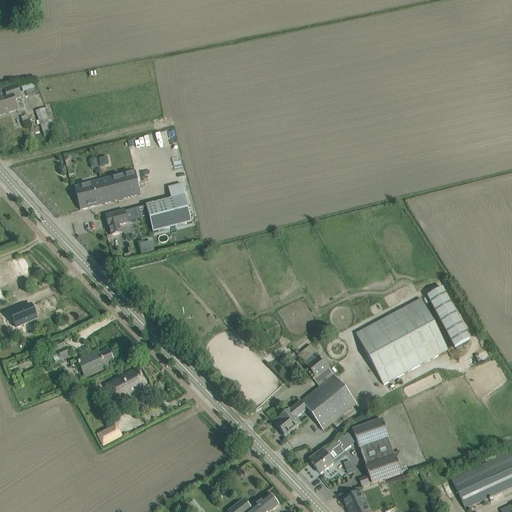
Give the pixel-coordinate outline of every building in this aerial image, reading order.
[(33,84),(21,88),(23,94),(35,90),(33,84)] [(0,115),(17,110),(14,101),(21,98),(17,86),(4,90),(6,96),(0,98),(0,115)] [(45,137),(56,133),(48,108),(37,112),(45,137)] [(140,196),(135,173),(75,188),(80,211),(90,208),(140,196)] [(192,225),(185,196),(182,184),(168,187),(171,199),(145,206),(145,207),(149,218),(153,235),(192,225)] [(145,207),(130,211),(131,215),(132,220),(138,219),(139,221),(149,218),(145,207)] [(121,234),(119,226),(128,224),(125,212),(105,217),(108,229),(109,228),(111,236),(121,234)] [(141,254),(153,251),(150,241),(138,244),(141,254)] [(0,287),(30,274),(22,257),(0,266),(0,287)] [(442,289),(428,297),(455,348),(469,340),(442,289)] [(421,300),(357,335),(384,385),(448,351),(421,300)] [(31,305),(10,313),(16,328),(37,319),(31,305)] [(357,406),(334,376),(311,346),(298,356),(316,379),(314,381),(319,388),(290,411),(289,410),(277,419),(280,422),(275,426),(285,438),(301,425),(296,419),(307,411),(323,432),(357,406)] [(70,358),(66,348),(52,354),(56,364),(70,358)] [(110,364),(114,362),(109,350),(99,355),(98,352),(78,361),(85,378),(111,367),(110,364)] [(142,390),(147,387),(138,369),(106,386),(117,407),(138,395),(139,396),(144,393),(142,390)] [(342,454),(351,447),(356,443),(358,448),(359,448),(361,453),(364,462),(366,467),(365,467),(369,477),(359,480),(362,488),(371,484),(371,485),(402,474),(401,473),(407,471),(400,452),(393,454),(387,437),(388,437),(382,420),(352,430),(352,431),(311,463),(320,475),(333,465),(334,466),(345,457),(342,454)] [(116,426),(97,436),(104,448),(122,438),(116,426)] [(511,487),(511,457),(509,452),(450,480),(464,511),(511,487)] [(346,475),(353,473),(349,461),(342,464),(346,475)] [(360,494),(344,502),(348,511),(368,511),(364,502),(360,494)] [(271,511),(279,507),(269,495),(251,510),(244,502),(231,511),(271,511)] [(190,511),(203,511),(193,501),(186,507),(190,511)]
